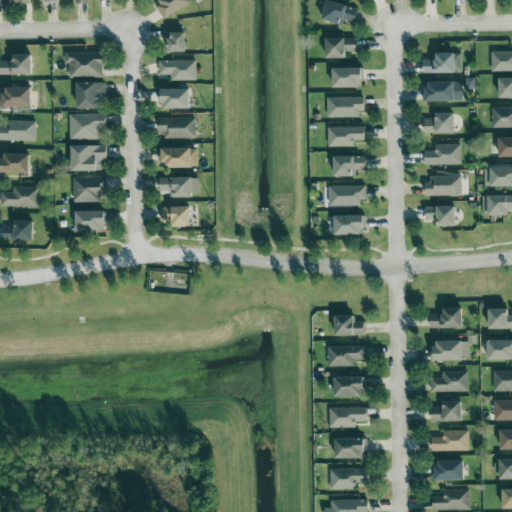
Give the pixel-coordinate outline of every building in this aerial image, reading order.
[(156,0),(155,1),(165,18),(190,3),(188,0),(156,0)] [(343,20),(354,22),(357,7),(326,1),(322,20),(342,24),(343,20)] [(186,52),(186,32),(168,33),(169,52),(186,52)] [(356,38),(325,38),(326,58),(346,58),(346,52),(356,52),(356,38)] [(492,72),(511,71),(511,51),(491,52),(492,72)] [(103,52),(65,53),(65,63),(68,63),(69,79),(103,78),(103,52)] [(422,74),(462,73),(462,53),(436,53),(436,59),(422,59),(422,74)] [(31,54),(13,55),(13,61),(0,61),(0,74),(32,74),(31,54)] [(159,75),(171,75),(171,81),(196,81),(196,61),(159,60),(159,75)] [(332,68),(333,88),(363,87),(363,67),(332,68)] [(511,77),(499,78),(499,99),(511,98),(511,77)] [(98,108),(98,98),(105,98),(105,82),(77,83),(77,108),(98,108)] [(426,102),(463,100),(462,82),(425,83),(426,102)] [(31,87),(3,87),(3,107),(31,106),(31,87)] [(190,89),(161,89),(162,109),(190,109),(190,89)] [(327,118),(363,117),(362,97),(327,97),(327,118)] [(492,129),(511,128),(511,107),(492,108),(492,129)] [(454,113),(435,113),(436,119),(424,119),(424,134),(455,133),(454,113)] [(69,115),(69,140),(104,139),(104,114),(69,115)] [(160,119),(161,139),(195,139),(195,118),(160,119)] [(36,122),(0,121),(0,140),(36,141),(36,122)] [(365,140),(365,127),(328,127),(328,147),(354,147),(354,140),(365,140)] [(499,157),(511,156),(511,137),(498,138),(499,157)] [(106,145),(71,146),(71,171),(100,171),(100,160),(106,160),(106,145)] [(461,164),(461,145),(435,145),(435,151),(424,151),(424,165),(461,164)] [(198,166),(198,148),(160,148),(161,167),(198,166)] [(28,174),(29,154),(2,153),(1,174),(28,174)] [(365,156),(333,157),(334,176),(356,176),(356,170),(366,170),(365,156)] [(511,167),(484,168),(484,187),(511,186),(511,167)] [(427,197),(461,196),(461,175),(426,176),(427,197)] [(73,202),(100,203),(100,188),(106,188),(107,177),(73,177),(73,202)] [(170,197),(199,196),(199,177),(159,179),(159,192),(170,191),(170,197)] [(329,207),(364,206),(364,186),(328,186),(329,207)] [(39,187),(13,187),(13,192),(1,192),(1,207),(38,208),(39,187)] [(482,216),(508,216),(508,210),(511,210),(511,195),(482,196),(482,216)] [(191,227),(190,206),(161,207),(161,220),(171,220),(171,228),(191,227)] [(455,206),(425,207),(426,220),(437,220),(438,227),(456,226),(455,206)] [(76,231),(106,231),(105,211),(75,211),(76,231)] [(334,215),(335,235),(365,235),(364,215),(334,215)] [(3,240),(33,241),(33,221),(14,220),(14,226),(3,226),(3,240)] [(430,329),(463,328),(462,308),(443,308),(444,315),(430,315),(430,329)] [(508,309),(488,309),(489,330),(511,329),(511,315),(508,316),(508,309)] [(365,322),(354,322),(354,316),(335,315),(335,335),(364,336),(365,322)] [(487,360),(511,360),(511,340),(487,340),(487,360)] [(434,361),(469,360),(469,341),(434,342),(434,361)] [(365,360),(365,346),(327,346),(328,367),(354,367),(354,361),(365,360)] [(511,370),(493,371),(493,392),(511,391),(511,370)] [(430,393),(468,392),(468,372),(441,372),(441,378),(430,378),(430,393)] [(335,398),(364,396),(364,377),(334,378),(335,398)] [(494,420),(511,419),(511,400),(494,401),(494,420)] [(462,422),(462,401),(442,402),(443,408),(431,408),(431,422),(462,422)] [(329,408),(329,429),(355,428),(355,421),(367,421),(366,408),(329,408)] [(511,430),(500,431),(500,450),(511,449),(511,430)] [(469,431),(443,431),(443,437),(432,438),(432,451),(469,451),(469,431)] [(335,458),(365,459),(365,439),(335,438),(335,458)] [(511,459),(499,460),(500,480),(511,480),(511,459)] [(464,461),(435,462),(436,481),(464,480),(464,461)] [(330,470),(330,490),(356,489),(356,484),(368,484),(368,469),(330,470)] [(502,509),(511,509),(511,489),(503,489),(502,509)] [(433,511),(470,510),(469,490),(443,490),(443,496),(432,497),(433,511)] [(330,511),(367,511),(368,500),(331,500),(330,511)]
